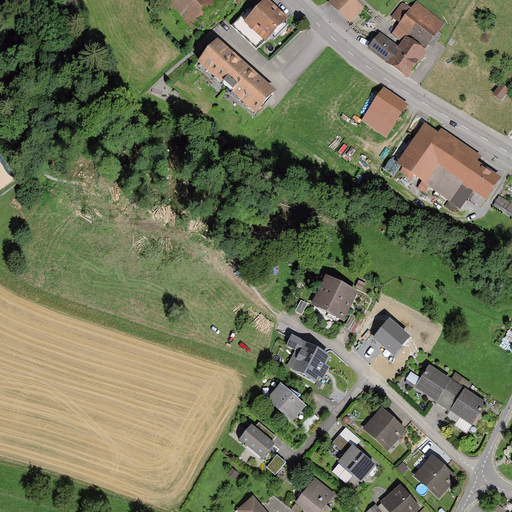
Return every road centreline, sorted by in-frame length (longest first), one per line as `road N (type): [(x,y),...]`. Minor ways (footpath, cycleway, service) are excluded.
road 1 (tertiary): [(511,154),(370,68),(294,0)]
road 2 (residential): [(480,471),(369,373)]
road 3 (residential): [(369,373),(290,466)]
